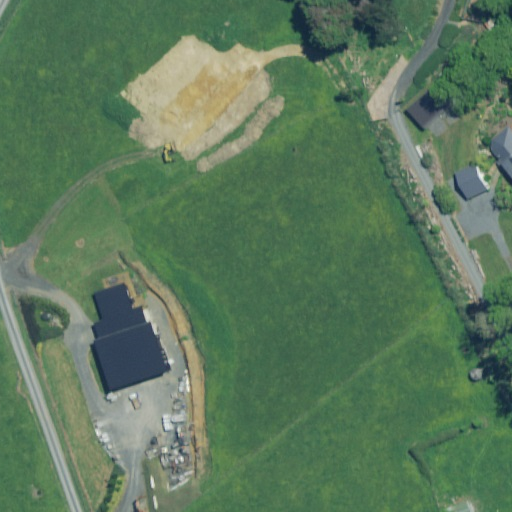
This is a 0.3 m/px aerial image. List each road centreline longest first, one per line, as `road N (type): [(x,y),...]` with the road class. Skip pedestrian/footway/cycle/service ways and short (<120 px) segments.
road 1 (track): [(0,278),(59,294),(79,314),(136,471),(139,511)]
road 2 (track): [(77,511),(0,292)]
